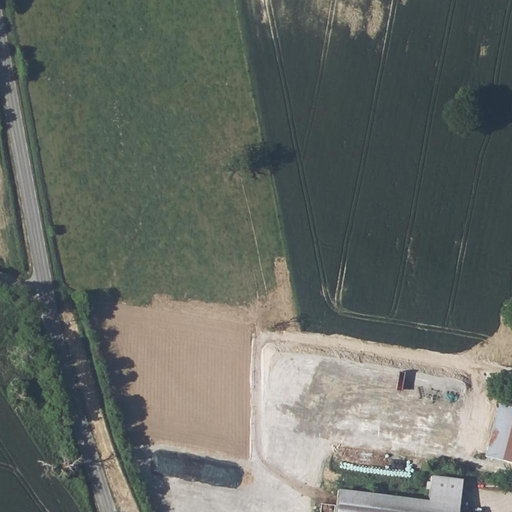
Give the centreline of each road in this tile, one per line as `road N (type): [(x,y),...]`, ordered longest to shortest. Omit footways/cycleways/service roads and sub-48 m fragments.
road 1 (secondary): [(0,43),(59,355),(107,511)]
road 2 (track): [(0,276),(45,293),(71,322),(130,511)]
